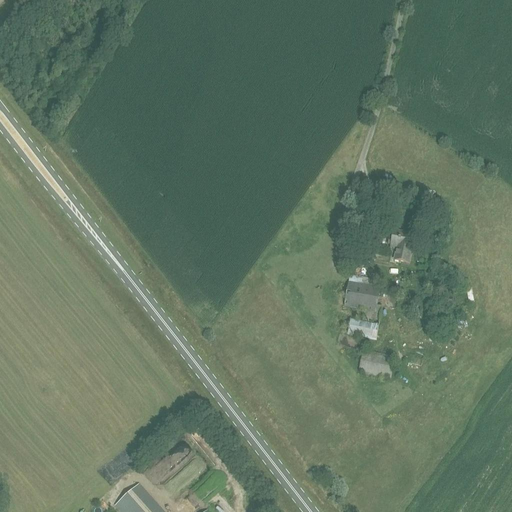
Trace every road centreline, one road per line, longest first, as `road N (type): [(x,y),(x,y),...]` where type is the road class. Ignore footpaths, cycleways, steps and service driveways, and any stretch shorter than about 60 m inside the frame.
road 1 (primary): [(311,511),(123,270)]
road 2 (primary): [(123,270),(0,105)]
road 3 (primary): [(0,125),(123,270)]
